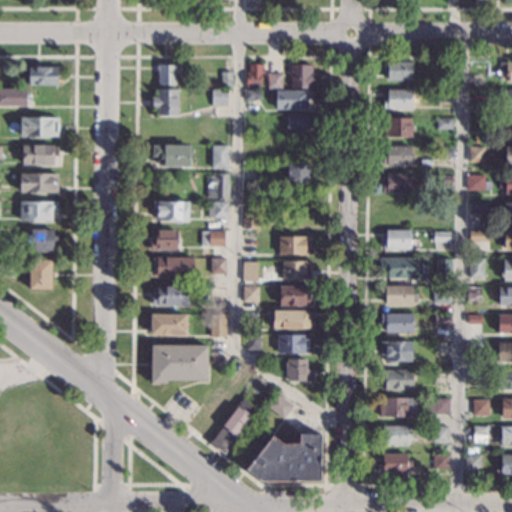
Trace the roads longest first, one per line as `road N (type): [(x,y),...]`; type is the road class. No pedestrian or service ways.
road 1 (residential): [(110,511),(111,421),(101,373),(108,0)]
road 2 (residential): [(511,36),(0,34)]
road 3 (residential): [(511,503),(0,505)]
road 4 (residential): [(342,502),(352,0)]
road 5 (tertiary): [(253,511),(0,314)]
